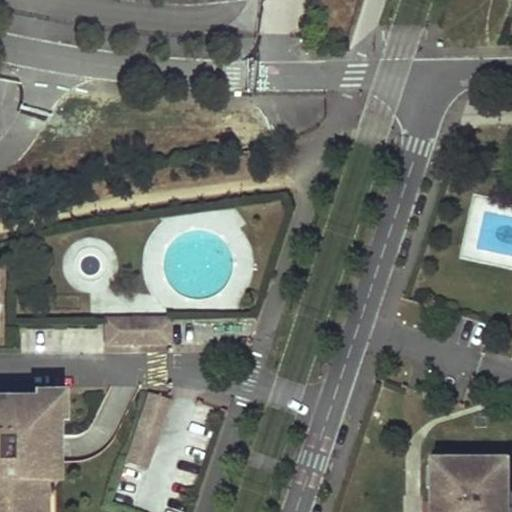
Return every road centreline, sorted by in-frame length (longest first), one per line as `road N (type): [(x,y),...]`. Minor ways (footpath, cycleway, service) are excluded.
road 1 (residential): [(294,511),(431,78)]
road 2 (residential): [(0,48),(165,74),(431,78)]
